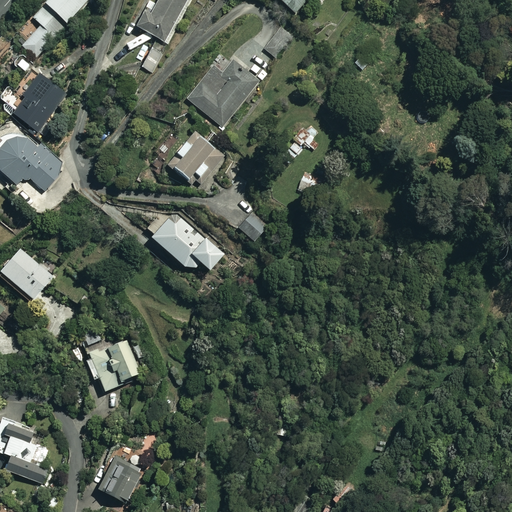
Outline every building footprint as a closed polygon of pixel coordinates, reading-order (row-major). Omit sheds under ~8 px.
[(94,0),(57,0),(37,22),(43,29),(24,49),(37,60),(94,0)] [(189,0),(162,0),(154,17),(149,14),(140,31),(166,45),(189,0)] [(313,0),(277,0),(298,18),(313,0)] [(295,38),(282,28),(264,50),(277,60),(295,38)] [(162,58),(153,53),(144,68),(153,74),(162,58)] [(33,66),(23,58),(16,66),(26,74),(33,66)] [(260,83),(235,63),(224,76),(216,69),(190,102),(223,129),(260,83)] [(6,106),(4,110),(14,118),(15,116),(39,134),(68,97),(42,77),(41,79),(34,73),(17,95),(11,90),(1,103),(6,106)] [(322,137),(312,131),(304,145),(314,151),(322,137)] [(226,157),(195,137),(181,158),(179,157),(170,169),(194,185),(199,178),(205,182),(212,171),(215,173),(226,157)] [(59,184),(62,178),(64,162),(38,144),(25,141),(19,138),(9,138),(0,143),(0,170),(0,171),(5,174),(13,184),(19,187),(31,181),(45,191),(50,190),(56,187),(59,184)] [(304,152),(296,145),(287,157),(295,164),(304,152)] [(323,185),(304,178),(300,193),(318,199),(323,185)] [(149,232),(156,238),(153,241),(195,276),(203,266),(213,274),(227,257),(175,214),(170,220),(163,214),(149,232)] [(270,230),(253,216),(241,232),(258,245),(270,230)] [(58,279),(23,251),(1,279),(24,298),(26,295),(38,304),(58,279)] [(144,379),(129,344),(93,359),(108,394),(144,379)] [(39,431),(5,419),(0,434),(0,454),(13,459),(8,474),(45,486),(57,451),(35,444),(39,431)] [(146,473),(114,457),(106,473),(111,475),(102,493),(129,507),(146,473)] [(340,508),(356,493),(350,486),(334,502),(340,508)] [(311,511),(318,500),(304,491),(291,511),(311,511)]
